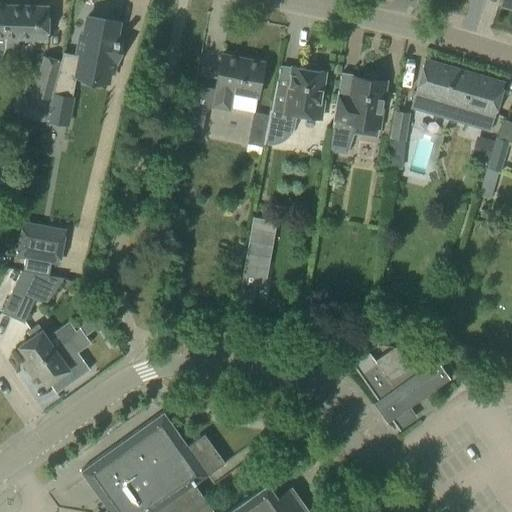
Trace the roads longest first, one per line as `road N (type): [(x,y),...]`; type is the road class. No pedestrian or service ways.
road 1 (unclassified): [(396,511),(322,405),(269,378),(190,365),(143,370),(44,439)]
road 2 (unclassified): [(511,54),(275,0)]
